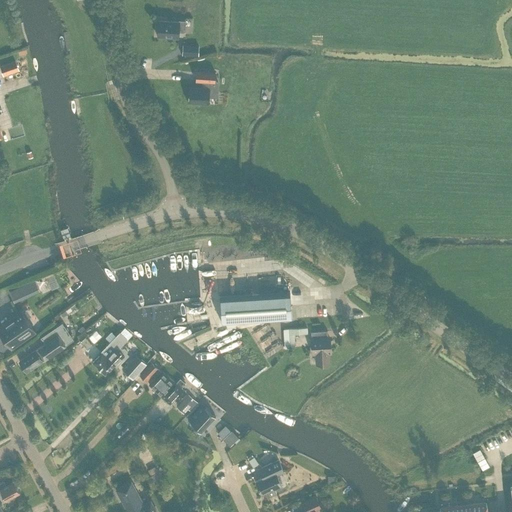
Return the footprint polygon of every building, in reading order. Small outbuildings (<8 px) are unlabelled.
[(157,36),(178,38),(178,31),(184,32),(185,21),(178,20),(178,21),(158,20),(157,36)] [(199,45),(182,44),(182,55),(198,55),(199,45)] [(0,66),(3,75),(18,70),(15,61),(0,66)] [(215,72),(196,71),(195,80),(203,81),(203,88),(188,87),(187,102),(209,103),(209,97),(217,97),(218,82),(215,82),(215,72)] [(212,141),(214,116),(197,115),(195,140),(212,141)] [(64,233),(65,236),(70,234),(67,226),(60,228),(62,233),(64,233)] [(21,285),(9,291),(13,299),(25,294),(21,285)] [(219,296),(221,323),(291,318),(289,291),(219,296)] [(21,311),(0,325),(0,334),(11,350),(36,332),(21,311)] [(65,345),(65,344),(73,339),(62,323),(41,337),(45,343),(19,361),(26,371),(65,345)] [(293,331),(292,329),(286,329),(282,330),(284,348),(288,347),(288,348),(295,347),(293,338),(301,337),(301,331),(293,331)] [(87,335),(84,331),(79,337),(82,340),(85,337),(87,335)] [(328,363),(328,352),(330,352),(329,337),(327,337),(327,331),(311,332),(312,353),(316,353),(316,364),(328,363)] [(101,352),(102,353),(114,365),(116,367),(126,357),(117,349),(127,339),(120,333),(101,352)] [(93,362),(105,374),(114,365),(102,353),(93,362)] [(146,364),(140,359),(139,361),(135,358),(124,371),(133,379),(146,364)] [(161,395),(167,388),(166,387),(168,384),(171,385),(174,382),(168,376),(166,377),(151,362),(140,375),(146,381),(153,374),(156,377),(149,384),(161,395)] [(176,383),(172,387),(168,384),(166,387),(167,388),(161,395),(170,404),(176,396),(180,399),(186,392),(176,383)] [(197,403),(188,395),(181,402),(190,410),(197,403)] [(206,406),(203,403),(191,416),(194,419),(191,422),(201,431),(216,415),(206,406)] [(239,438),(232,431),(223,439),(230,446),(239,438)] [(236,454),(242,445),(236,441),(230,450),(236,454)] [(473,453),(477,462),(484,458),(480,449),(473,453)] [(283,472),(278,459),(258,469),(262,478),(255,481),(261,494),(273,488),(274,490),(282,486),(277,475),(283,472)] [(158,487),(164,483),(160,477),(162,476),(159,471),(157,472),(154,466),(148,469),(151,475),(143,479),(146,485),(154,480),(158,487)] [(0,495),(3,494),(5,500),(19,492),(13,482),(6,485),(3,480),(0,482),(0,495)] [(155,511),(150,501),(143,505),(131,482),(117,490),(128,511),(155,511)] [(427,511),(511,511),(511,485),(511,486),(511,492),(511,511),(489,511),(490,511),(487,511),(486,501),(439,507),(440,510),(427,511)] [(315,511),(315,510),(320,508),(315,496),(302,502),(306,511),(303,511),(301,511),(315,511)]
